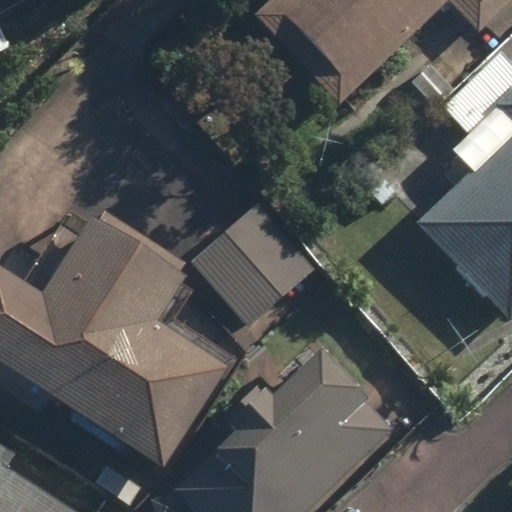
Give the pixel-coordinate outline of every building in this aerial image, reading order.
[(0,0),(0,57),(7,54),(0,42),(0,14),(25,0),(0,0)] [(511,0),(248,0),(354,105),(441,18),(472,48),(511,8),(511,0)] [(511,98),(496,116),(511,130),(511,131),(415,236),(511,326),(511,98)] [(255,209),(187,269),(241,330),(309,271),(255,209)] [(174,289),(65,225),(21,301),(0,288),(0,387),(164,482),(222,383),(146,338),(174,289)] [(310,511),(387,431),(309,358),(176,500),(189,511),(310,511)] [(54,511),(0,481),(0,511),(54,511)]
